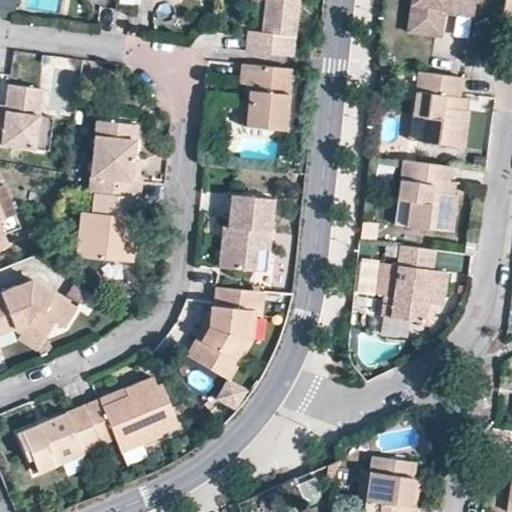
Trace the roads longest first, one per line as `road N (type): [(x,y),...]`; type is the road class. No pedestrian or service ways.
road 1 (residential): [(0,394),(100,355),(153,324),(176,284),(188,167),(185,100),(157,56),(0,34)]
road 2 (residential): [(251,425),(286,377),(306,313),(341,0)]
road 3 (residential): [(251,425),(479,363)]
road 4 (residential): [(479,363),(511,137)]
road 5 (residential): [(114,511),(194,475),(251,425)]
road 6 (residential): [(462,511),(479,363)]
